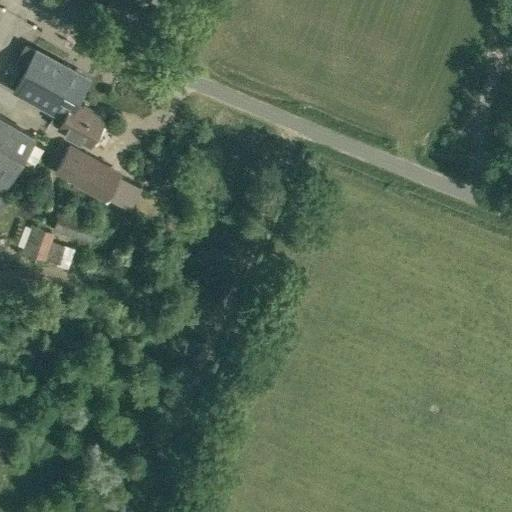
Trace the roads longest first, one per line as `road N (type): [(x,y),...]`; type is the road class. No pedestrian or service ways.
road 1 (unclassified): [(511,215),(199,88),(56,0)]
road 2 (track): [(141,511),(301,129)]
